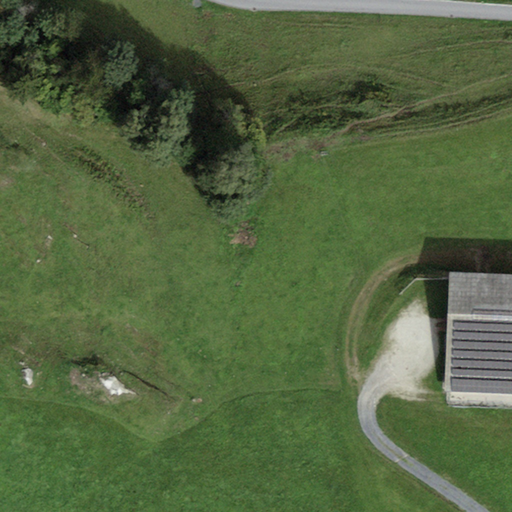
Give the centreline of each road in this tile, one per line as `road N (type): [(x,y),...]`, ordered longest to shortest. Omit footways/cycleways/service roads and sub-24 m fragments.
road 1 (track): [(511,264),(430,256),(380,273),(355,308),(349,342),(367,408)]
road 2 (unclassified): [(511,14),(243,0)]
road 3 (track): [(473,511),(370,422),(369,393),(397,336)]
